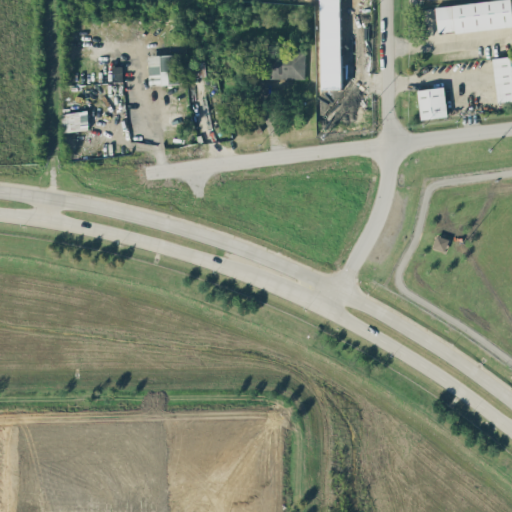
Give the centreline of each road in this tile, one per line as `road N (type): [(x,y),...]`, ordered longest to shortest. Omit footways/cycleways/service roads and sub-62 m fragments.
road 1 (secondary): [(511,398),(418,334),(272,259),(106,204),(0,189)]
road 2 (residential): [(150,172),(511,123)]
road 3 (residential): [(392,0),(393,138),(374,210),(325,308)]
road 4 (secondary): [(0,214),(266,279)]
road 5 (secondary): [(325,308),(459,391),(511,435)]
